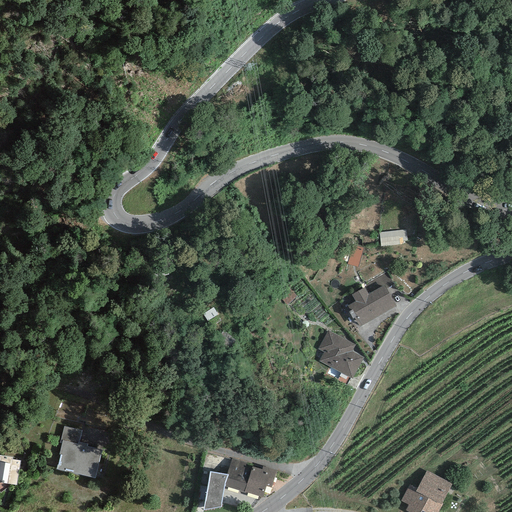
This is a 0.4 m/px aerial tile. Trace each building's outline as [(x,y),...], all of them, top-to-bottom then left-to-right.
[(405,229),(379,232),(381,246),(402,244),(402,241),(407,240),(405,229)] [(358,267),(363,249),(352,246),(347,264),(358,267)] [(384,285),(386,289),(393,285),(386,272),(363,286),(364,288),(368,294),(384,285)] [(354,318),(359,327),(396,307),(386,289),(384,285),(368,294),(364,288),(352,295),(355,302),(348,306),(350,311),(349,312),(353,319),(354,318)] [(323,352),(318,361),(352,379),(364,358),(352,351),(355,345),(328,330),(318,349),(323,352)] [(59,455),(56,469),(95,479),(103,449),(89,446),(89,443),(80,441),(82,431),(64,426),(60,443),(61,443),(58,455),(59,455)] [(16,485),(20,460),(12,459),(13,457),(0,455),(0,492),(1,493),(11,485),(16,485)] [(224,486),(263,498),(266,487),(271,488),(276,471),(263,467),(262,469),(252,466),(252,465),(232,458),(226,475),(228,475),(224,486)] [(405,510),(408,511),(437,511),(442,504),(441,504),(452,484),(427,471),(417,489),(409,485),(400,501),(408,505),(405,510)] [(210,472),(204,510),(221,507),(224,486),(228,475),(226,475),(210,472)]
